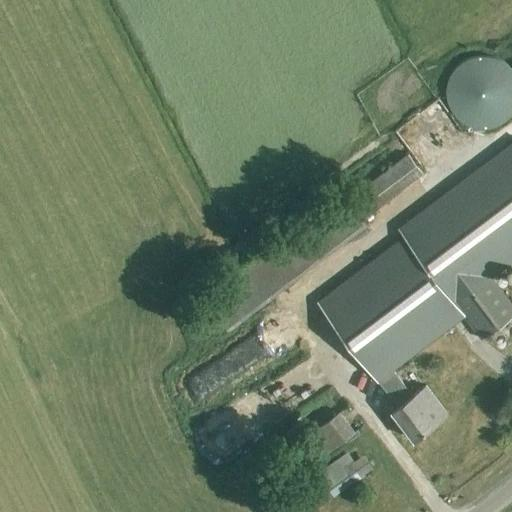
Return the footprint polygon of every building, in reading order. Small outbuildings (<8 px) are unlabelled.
[(452,114),(433,127),(462,167),(481,153),(452,114)] [(511,316),(511,303),(490,274),(511,257),(511,144),(399,230),(406,239),(320,304),(398,407),(393,411),(415,439),(448,414),(424,384),(411,394),(393,370),(462,317),(480,340),(511,316)] [(346,200),(279,252),(274,245),(204,298),(229,331),(366,226),(362,221),(423,174),(408,154),(347,201),(346,200)] [(221,397),(285,354),(266,326),(202,368),(221,397)] [(258,400),(243,422),(256,431),(271,409),(258,400)] [(312,434),(327,453),(355,432),(339,412),(312,434)]
